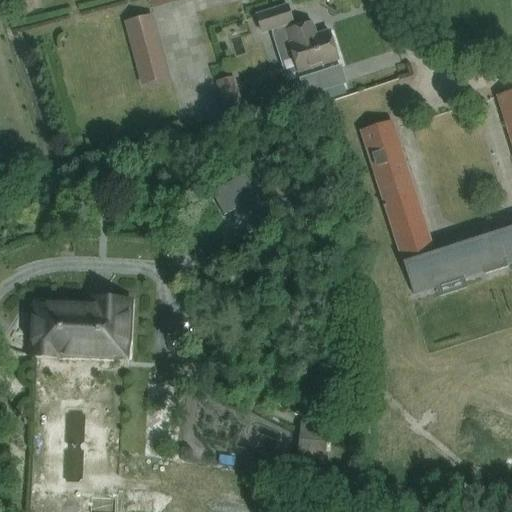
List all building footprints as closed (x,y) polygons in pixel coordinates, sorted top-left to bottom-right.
[(287,6),(257,16),(262,34),(271,31),(282,67),(295,63),(299,73),(338,61),(329,32),(306,39),(302,28),(303,28),(303,26),(295,29),(287,6)] [(157,15),(133,21),(147,74),(171,68),(157,15)] [(231,82),(249,81),(248,58),(229,59),(231,82)] [(306,96),(346,84),(341,67),(301,79),(306,96)] [(511,92),(498,97),(511,143),(511,92)] [(239,93),(220,98),(224,113),(224,115),(244,110),(239,93)] [(392,122),(361,132),(378,184),(385,205),(391,225),(422,215),(408,174),(392,122)] [(211,193),(217,204),(224,217),(248,204),(256,219),(286,203),(277,187),(263,195),(250,172),(211,193)] [(423,231),(399,239),(406,258),(402,259),(403,263),(414,296),(511,265),(511,228),(434,253),(433,249),(430,250),(429,247),(423,231)] [(128,302),(108,301),(92,300),(91,308),(36,305),(34,334),(42,335),(40,357),(58,358),(58,354),(124,358),(124,361),(125,361),(128,302)] [(412,307),(403,309),(408,329),(417,327),(412,307)] [(417,360),(431,356),(427,343),(413,347),(417,360)] [(323,369),(306,369),(305,382),(308,382),(322,383),(323,369)] [(296,459),(327,462),(329,424),(300,422),(296,459)]
